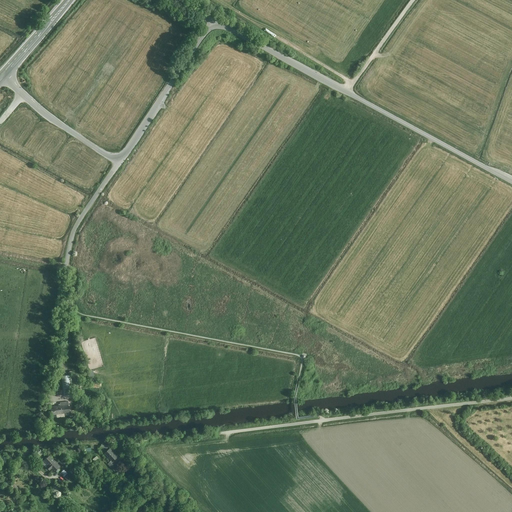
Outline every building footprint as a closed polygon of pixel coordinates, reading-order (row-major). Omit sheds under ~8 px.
[(73,396),(71,375),(62,376),(64,397),(73,396)] [(52,406),(54,418),(70,416),(69,404),(52,406)] [(111,460),(113,462),(114,461),(118,457),(110,449),(105,454),(111,460)] [(42,463),(53,475),(60,467),(49,456),(42,463)] [(114,461),(113,462),(111,460),(108,464),(115,471),(119,467),(114,461)]
